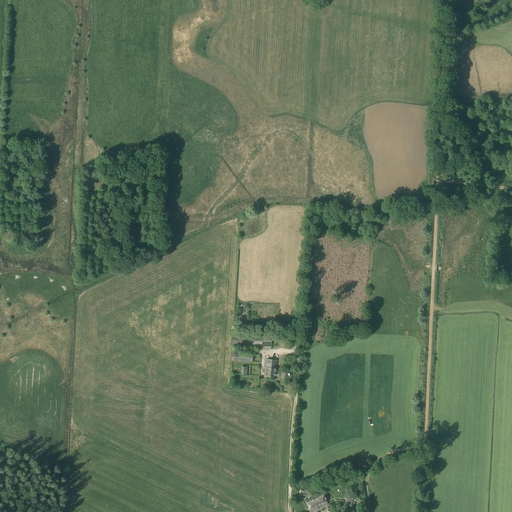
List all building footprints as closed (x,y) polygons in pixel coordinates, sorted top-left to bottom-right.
[(271,348),(272,335),(233,334),(232,347),(271,348)] [(235,352),(232,352),(231,361),(252,362),(252,353),(238,352),(238,354),(235,354),(235,352)] [(291,372),(277,372),(277,360),(266,360),(265,372),(264,376),(281,377),(281,383),(289,383),(289,376),(291,376),(291,372)] [(311,511),(328,504),(322,493),(306,501),(311,511)] [(350,506),(354,498),(349,495),(345,504),(350,506)]
